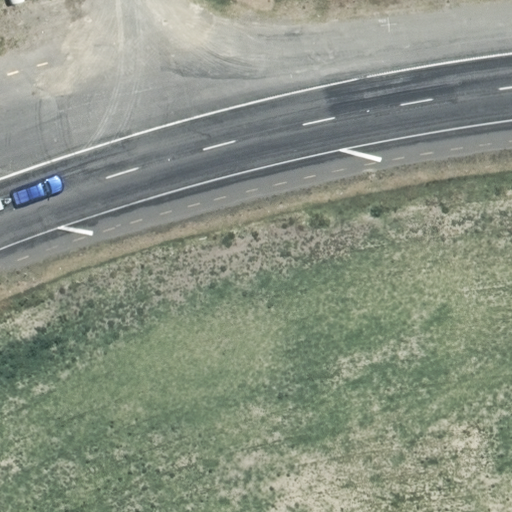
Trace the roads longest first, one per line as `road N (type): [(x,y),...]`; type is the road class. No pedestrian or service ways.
road 1 (trunk): [(0,215),(147,165),(340,114),(511,85)]
road 2 (unknown): [(147,165),(122,0)]
